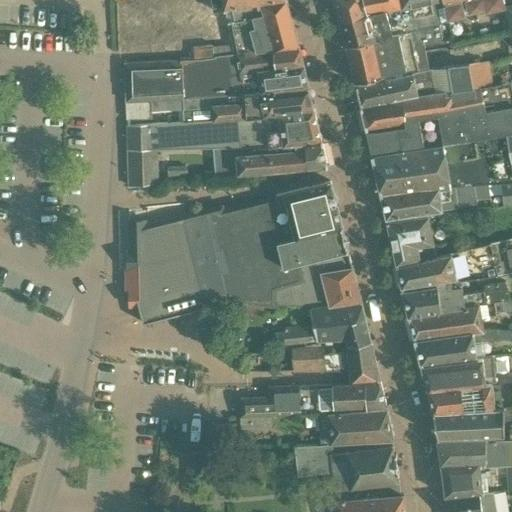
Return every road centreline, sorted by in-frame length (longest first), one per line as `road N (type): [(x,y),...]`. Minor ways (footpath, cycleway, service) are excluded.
road 1 (residential): [(422,511),(398,373),(309,0)]
road 2 (residential): [(39,511),(71,396),(91,261),(101,69)]
